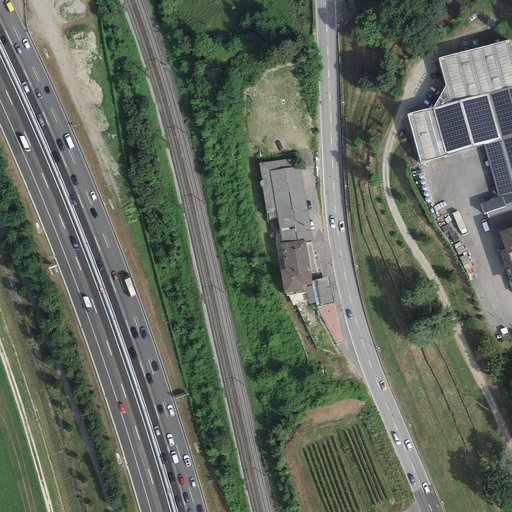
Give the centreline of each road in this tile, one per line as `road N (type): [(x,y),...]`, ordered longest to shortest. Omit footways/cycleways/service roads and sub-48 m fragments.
road 1 (motorway): [(190,511),(116,287),(0,12)]
road 2 (primary): [(431,511),(384,406),(346,288),(333,209),(326,0)]
road 3 (motorway): [(0,84),(89,299),(158,511)]
road 4 (track): [(54,511),(0,340)]
